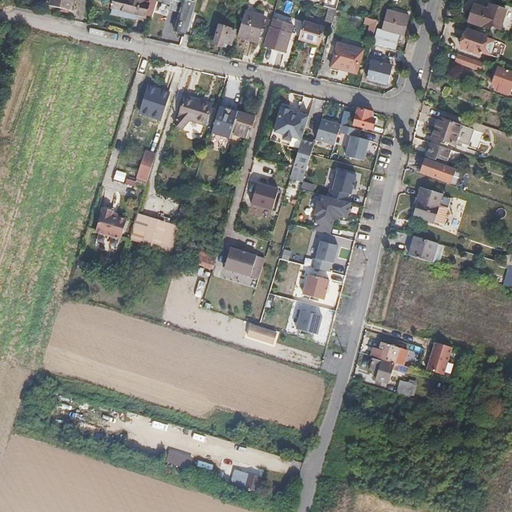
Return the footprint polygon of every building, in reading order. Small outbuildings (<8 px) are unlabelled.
[(71,10),(73,0),(50,0),(50,4),(71,10)] [(144,1),(144,0),(113,0),(112,7),(111,13),(136,19),(137,15),(145,17),(149,3),(144,1)] [(180,11),(182,0),(161,0),(172,3),(171,8),(180,11)] [(185,32),(195,2),(189,0),(182,0),(180,11),(175,29),(185,32)] [(498,35),(506,10),(489,4),(487,9),(474,4),(467,24),(498,35)] [(333,9),(326,8),(323,22),(330,23),(333,9)] [(395,49),(399,33),(404,34),(409,15),(387,9),(382,29),(384,30),(384,32),(376,30),(373,43),(395,49)] [(258,41),(265,17),(245,11),(238,36),(258,41)] [(373,33),(375,19),(363,18),(362,25),(367,25),(366,32),(373,33)] [(286,47),(292,24),(275,19),(272,28),(269,27),(264,46),(276,49),(277,45),(286,47)] [(199,34),(203,22),(196,20),(192,32),(199,34)] [(319,44),(324,26),(303,20),(298,38),(319,44)] [(153,39),(157,24),(151,22),(146,37),(153,39)] [(230,44),(235,29),(219,24),(213,43),(222,46),(223,42),(230,44)] [(482,56),(483,52),(490,54),(492,53),(496,43),(495,40),(488,38),(489,36),(467,28),(461,48),(482,56)] [(357,73),(363,50),(338,42),(333,61),(343,64),(341,68),(357,73)] [(471,69),(474,59),(458,54),(455,63),(471,69)] [(387,83),(392,65),(373,60),(368,78),(387,83)] [(509,94),(511,85),(511,72),(498,67),(492,85),(499,87),(497,91),(509,94)] [(169,91),(156,86),(148,84),(142,104),(163,111),(169,91)] [(204,126),(210,105),(184,97),(178,118),(173,123),(181,130),(185,126),(189,121),(204,126)] [(275,131),(276,132),(284,134),(283,138),(291,141),(292,136),(301,140),(302,137),(308,115),(298,112),(297,116),(288,113),(290,109),(288,106),(285,105),(281,107),(275,131)] [(230,137),(238,111),(220,106),(212,132),(230,137)] [(372,129),(375,119),(370,118),(372,112),(359,108),(354,124),(372,129)] [(250,138),(256,117),(238,111),(230,137),(228,142),(240,146),(243,136),(250,138)] [(339,132),(342,124),(320,118),(315,138),(335,144),(339,132)] [(433,137),(444,141),(444,144),(447,145),(448,142),(454,145),(461,126),(439,118),(433,137)] [(356,136),(359,129),(342,124),(339,132),(352,135),(347,155),(364,160),(369,140),(356,136)] [(306,169),(314,143),(308,141),(309,139),(302,137),(301,140),(294,165),(306,169)] [(446,161),(450,149),(431,143),(427,156),(437,160),(437,157),(446,161)] [(148,180),(156,153),(147,151),(138,177),(148,180)] [(206,170),(209,158),(204,156),(201,168),(206,170)] [(447,182),(452,167),(426,158),(421,173),(447,182)] [(353,202),(348,201),(351,194),(352,194),(354,188),(356,189),(358,181),(355,181),(357,175),(339,169),(333,189),(331,188),(329,196),(323,194),(321,202),(319,201),(315,214),(318,215),(314,230),(331,234),(335,221),(333,219),(342,214),(343,216),(348,218),(353,202)] [(329,185),(333,170),(329,169),(325,184),(329,185)] [(123,180),(125,173),(118,170),(116,178),(123,180)] [(216,183),(218,177),(207,174),(206,181),(216,183)] [(125,177),(124,183),(140,188),(142,182),(125,177)] [(272,210),(279,189),(262,183),(258,182),(251,204),(255,204),(272,210)] [(447,215),(452,199),(421,189),(418,199),(420,199),(414,215),(433,221),(436,211),(447,215)] [(120,240),(126,220),(111,215),(112,212),(112,211),(109,209),(106,208),(102,209),(94,232),(120,240)] [(173,252),(181,227),(137,214),(129,240),(173,252)] [(432,263),(438,243),(416,236),(409,256),(432,263)] [(337,245),(321,241),(316,259),(333,263),(337,245)] [(244,253),(245,249),(240,247),(239,251),(238,251),(229,248),(223,269),(257,279),(263,259),(244,253)] [(291,251),(283,249),(280,258),(288,260),(291,251)] [(196,252),(194,265),(212,268),(214,255),(196,252)] [(327,300),(329,293),(331,294),(333,286),(331,286),(332,279),(315,275),(310,295),(327,300)] [(202,297),(204,281),(197,280),(194,296),(202,297)] [(321,335),(325,316),(302,310),(300,318),(303,319),(300,330),(321,335)] [(274,340),(276,333),(252,325),(250,332),(274,340)] [(403,365),(408,350),(382,342),(379,352),(385,354),(383,360),(394,362),(403,365)] [(454,348),(435,342),(426,371),(445,376),(454,348)] [(407,373),(409,367),(403,365),(394,362),(393,364),(373,358),(370,369),(379,372),(377,378),(388,382),(391,369),(407,373)] [(410,397),(414,384),(400,380),(396,393),(410,397)] [(166,463),(189,471),(194,457),(170,449),(166,463)] [(211,469),(213,464),(197,460),(196,465),(211,469)] [(220,462),(216,476),(223,478),(227,464),(220,462)] [(229,486),(258,495),(263,480),(234,470),(229,486)]
